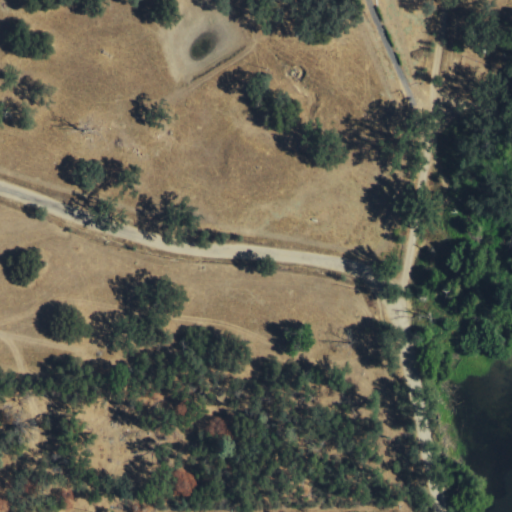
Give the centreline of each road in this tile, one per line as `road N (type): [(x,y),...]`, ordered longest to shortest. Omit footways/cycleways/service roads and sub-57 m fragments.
road 1 (residential): [(399,333),(367,276),(329,260),(168,247),(0,189)]
road 2 (residential): [(399,333),(435,114),(431,0)]
road 3 (residential): [(439,511),(399,333)]
